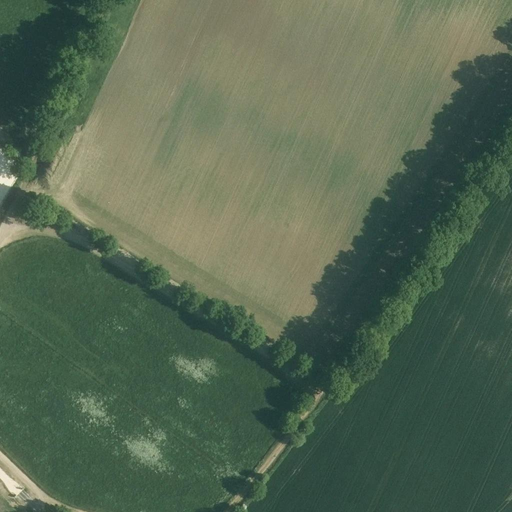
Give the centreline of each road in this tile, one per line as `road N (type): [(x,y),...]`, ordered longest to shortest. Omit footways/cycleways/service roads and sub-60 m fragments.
road 1 (unknown): [(511,117),(442,225),(225,511)]
road 2 (unknown): [(300,420),(292,385),(249,342),(86,246),(48,233),(0,238)]
road 3 (unknown): [(0,240),(108,0)]
